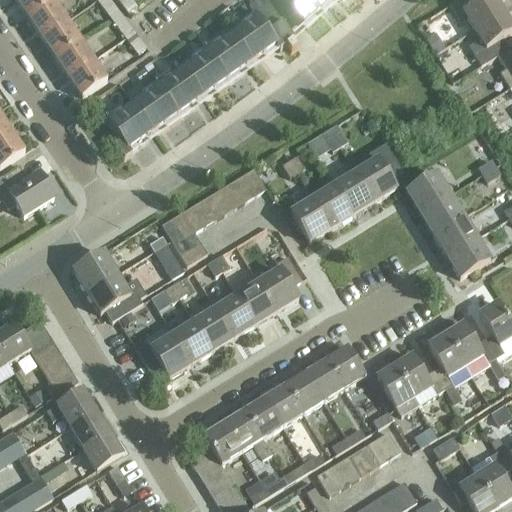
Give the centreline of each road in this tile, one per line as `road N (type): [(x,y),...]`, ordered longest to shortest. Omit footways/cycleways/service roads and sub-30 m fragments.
road 1 (residential): [(111,217),(216,147),(401,0)]
road 2 (residential): [(144,443),(405,286)]
road 3 (residential): [(144,443),(34,265)]
road 4 (residential): [(111,217),(0,51)]
